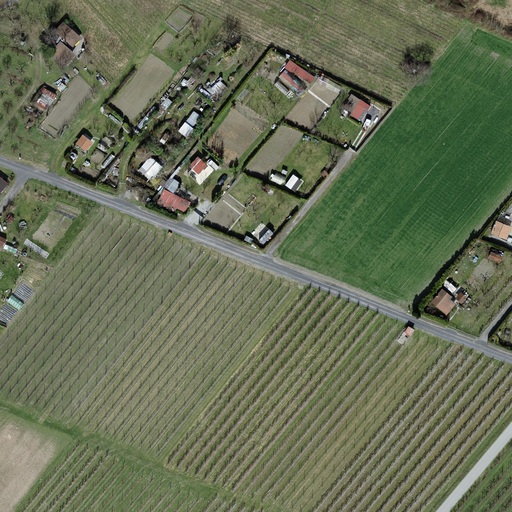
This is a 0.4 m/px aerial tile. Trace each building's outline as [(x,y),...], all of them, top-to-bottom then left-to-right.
[(80,37),(63,22),(55,31),(73,46),(80,37)] [(75,54),(60,43),(52,53),(66,65),(75,54)] [(314,77),(290,61),(286,67),(292,71),(292,70),(310,82),(314,77)] [(415,65),(408,61),(404,67),(411,71),(415,65)] [(369,106),(351,94),(348,99),(350,100),(346,107),(354,112),(353,114),(361,119),(369,106)] [(179,128),(186,135),(202,116),(195,110),(179,128)] [(92,143),(82,136),(77,143),(86,150),(92,143)] [(159,165),(150,158),(140,170),(148,178),(159,165)] [(206,165),(198,158),(190,166),(198,173),(206,165)] [(284,177),(276,173),(273,180),(280,184),(284,177)] [(176,189),(178,178),(168,176),(166,187),(176,189)] [(301,181),(293,176),(286,185),(295,191),(301,181)] [(188,202),(164,191),(159,203),(174,211),(176,207),(184,211),(188,202)] [(510,227),(496,222),(492,233),(506,238),(510,227)] [(456,288),(446,280),(443,284),(453,292),(456,288)] [(450,297),(442,291),(433,302),(446,313),(454,304),(448,300),(450,297)] [(466,297),(461,293),(456,298),(461,303),(466,297)]
